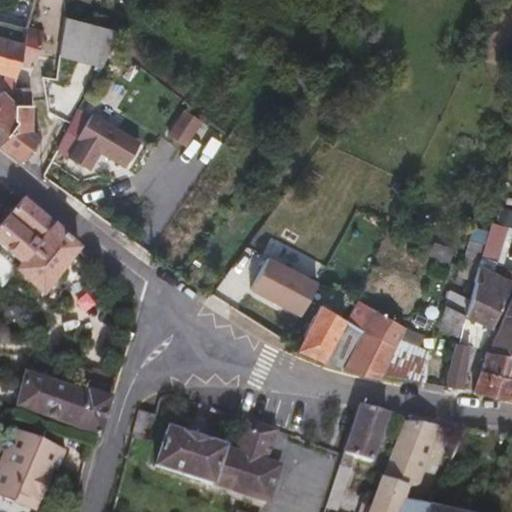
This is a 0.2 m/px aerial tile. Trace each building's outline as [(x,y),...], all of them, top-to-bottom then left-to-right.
[(39,32),(5,22),(8,13),(0,11),(0,47),(2,40),(36,48),(39,32)] [(111,77),(128,46),(130,43),(82,24),(72,63),(111,77)] [(52,62),(58,33),(40,28),(39,32),(36,48),(32,65),(40,67),(43,60),(52,62)] [(32,65),(36,48),(2,40),(0,47),(0,70),(20,75),(29,77),(32,65)] [(28,87),(29,77),(20,75),(18,90),(27,91),(28,87)] [(30,168),(47,140),(42,138),(41,109),(41,89),(28,87),(27,91),(26,98),(27,114),(30,129),(9,155),(30,168)] [(30,129),(27,114),(26,98),(27,91),(18,90),(15,108),(0,122),(0,146),(9,155),(30,129)] [(186,147),(203,119),(181,106),(165,134),(186,147)] [(90,110),(65,156),(90,170),(100,153),(126,168),(143,139),(90,110)] [(207,157),(220,127),(203,119),(189,150),(207,157)] [(55,296),(90,254),(31,204),(0,240),(0,270),(17,284),(26,273),(55,296)] [(511,211),(498,206),(492,219),(511,227),(511,224),(511,211)] [(508,228),(471,223),(466,256),(503,261),(508,228)] [(248,290),(299,317),(318,282),(267,254),(248,290)] [(503,323),(511,300),(511,280),(502,278),(498,287),(490,285),(494,272),(488,269),(479,300),(476,312),(503,323)] [(479,300),(461,291),(458,305),(475,314),(476,312),(479,300)] [(349,336),(355,322),(318,305),(300,342),(337,359),(349,336)] [(470,328),(475,314),(458,305),(453,323),(470,328)] [(403,344),(413,326),(383,312),(378,321),(368,316),(363,325),(403,344)] [(511,356),(511,319),(506,333),(499,354),(511,356)] [(390,372),(403,344),(363,325),(355,322),(349,336),(366,344),(354,367),(360,369),(389,375),(390,372)] [(354,367),(366,344),(349,336),(337,359),(354,367)] [(474,363),(476,344),(464,343),(461,363),(474,363)] [(437,381),(437,353),(403,344),(390,372),(437,381)] [(511,374),(511,356),(499,354),(495,353),(491,371),(511,374)] [(472,388),(474,363),(461,363),(458,385),(472,388)] [(511,393),(511,374),(491,371),(487,390),(511,393)] [(82,427),(92,388),(85,386),(83,390),(35,373),(24,407),(50,417),(82,427)] [(110,437),(119,398),(92,388),(82,427),(103,436),(110,437)] [(386,451),(397,413),(370,405),(353,457),(363,460),(368,446),(386,451)] [(158,441),(164,414),(148,412),(142,438),(158,441)] [(288,473),(291,464),(279,459),(286,436),(287,432),(269,426),(272,417),(256,412),(245,450),(229,445),(178,428),(168,466),(217,482),(246,491),(278,502),(282,494),(289,492),(293,486),(294,481),(291,476),(288,473)] [(410,436),(417,419),(403,415),(398,431),(410,436)] [(439,511),(440,509),(433,508),(434,502),(419,498),(417,505),(411,504),(411,501),(414,495),(431,481),(445,427),(439,425),(417,419),(410,436),(392,481),(381,511),(439,511)] [(38,497),(49,462),(57,464),(61,465),(69,439),(9,420),(0,447),(0,460),(5,463),(0,476),(0,486),(22,494),(23,491),(38,497)] [(350,495),(363,460),(353,457),(341,492),(350,495)] [(46,499),(57,464),(49,462),(38,497),(46,499)] [(347,503),(350,495),(341,492),(338,500),(347,503)]
